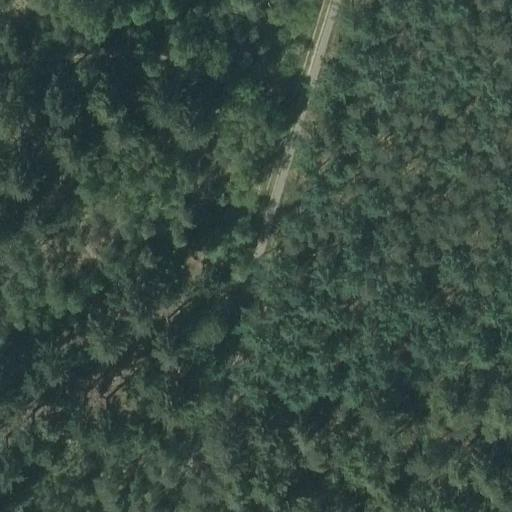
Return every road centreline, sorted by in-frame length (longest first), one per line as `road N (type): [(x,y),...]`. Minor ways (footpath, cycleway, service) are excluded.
road 1 (unknown): [(511,343),(201,390),(159,353),(107,281),(31,142),(0,104)]
road 2 (track): [(298,0),(143,511)]
road 3 (track): [(0,61),(296,70)]
